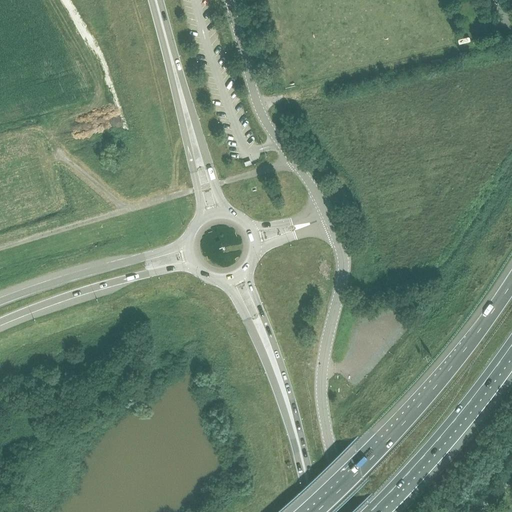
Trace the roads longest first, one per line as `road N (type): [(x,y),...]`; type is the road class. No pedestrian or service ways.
road 1 (unclassified): [(328,218),(343,269),(321,391),(346,511)]
road 2 (motorway): [(511,284),(389,440),(317,511)]
road 3 (primary): [(320,511),(247,268)]
road 4 (primary): [(223,279),(272,379),(310,511)]
road 5 (unclassified): [(328,218),(265,124),(228,0)]
road 6 (motorway): [(370,511),(511,345)]
road 7 (motorway): [(0,326),(192,264)]
road 8 (motorway): [(187,242),(0,303)]
road 9 (primary): [(190,129),(155,0)]
